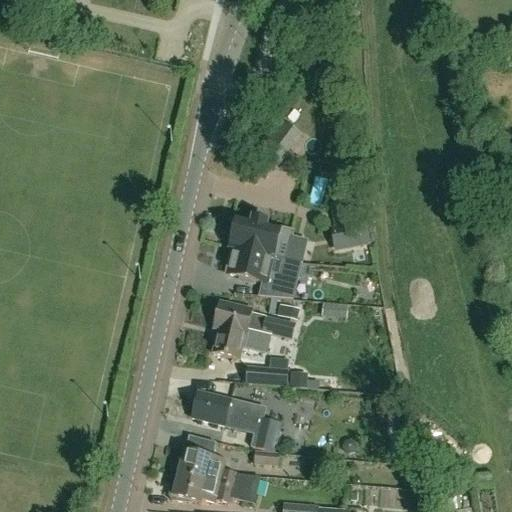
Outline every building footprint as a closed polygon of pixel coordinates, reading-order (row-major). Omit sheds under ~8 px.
[(334,253),(335,253),(370,247),(366,223),(362,224),(358,202),(330,207),(334,228),(330,229),(334,253)] [(250,226),(237,222),(230,249),(287,262),(287,261),(273,258),(277,242),(289,245),(292,233),(267,227),(267,224),(252,220),(250,226)] [(273,260),(287,263),(287,262),(230,249),(233,250),(226,276),(240,279),(239,282),(252,285),(253,283),(278,289),(280,279),(269,276),(273,260)] [(297,344),(301,329),(251,317),(252,313),(221,305),(214,331),(219,332),(213,356),(240,362),(243,351),(263,356),(263,355),(266,357),(271,337),(297,344)] [(347,309),(339,308),(338,319),(346,320),(347,309)] [(332,393),(332,385),(308,383),(308,376),(288,374),(288,372),(247,369),(246,386),(332,393)] [(272,454),(275,454),(282,425),(259,420),(261,412),(247,409),(246,412),(230,408),(231,402),(199,394),(193,421),(225,428),(226,422),(243,426),(242,427),(255,430),(251,449),(272,454)] [(279,455),(275,454),(272,454),(255,452),(253,467),(278,469),(279,455)] [(179,477),(207,484),(219,487),(235,490),(238,477),(223,473),(225,463),(185,454),(183,458),(178,457),(175,470),(180,471),(179,477)] [(179,477),(177,484),(172,482),(169,497),(172,502),(186,504),(187,503),(202,506),(202,503),(215,506),(216,500),(232,504),(235,490),(219,487),(207,484),(179,477)] [(407,511),(407,486),(379,485),(378,511),(407,511)]
